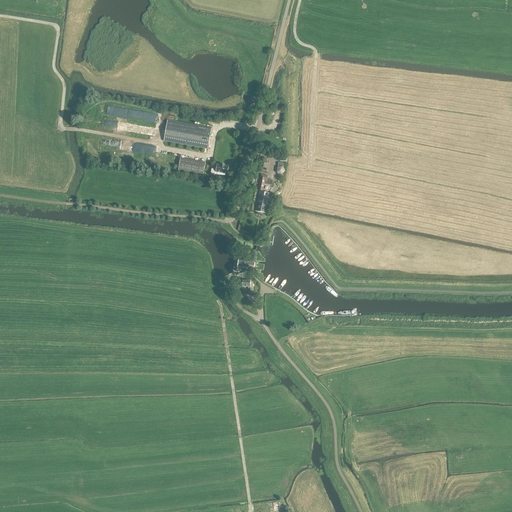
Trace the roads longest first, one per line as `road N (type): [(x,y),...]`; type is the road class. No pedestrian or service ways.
road 1 (track): [(0,15),(58,30),(53,67),(63,87),(61,127),(210,157),(223,126),(258,126)]
road 2 (unclassified): [(264,288),(263,320),(329,407),(337,465),(362,511)]
road 3 (unclassified): [(230,221),(289,0)]
road 4 (track): [(217,300),(249,511)]
